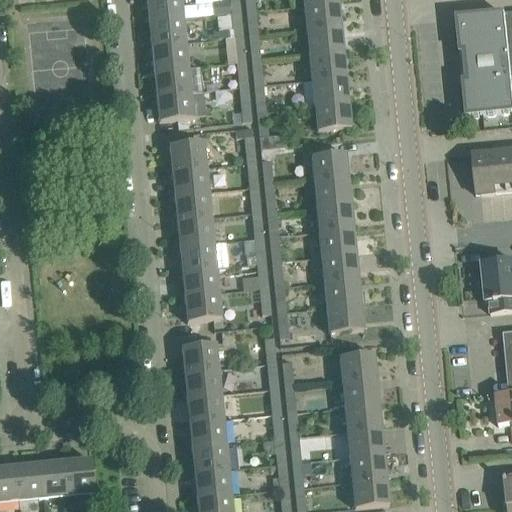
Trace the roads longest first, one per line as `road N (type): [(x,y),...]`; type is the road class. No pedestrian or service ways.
road 1 (tertiary): [(441,511),(392,0)]
road 2 (residential): [(121,0),(159,381),(158,402),(137,436)]
road 3 (residential): [(0,152),(30,431)]
